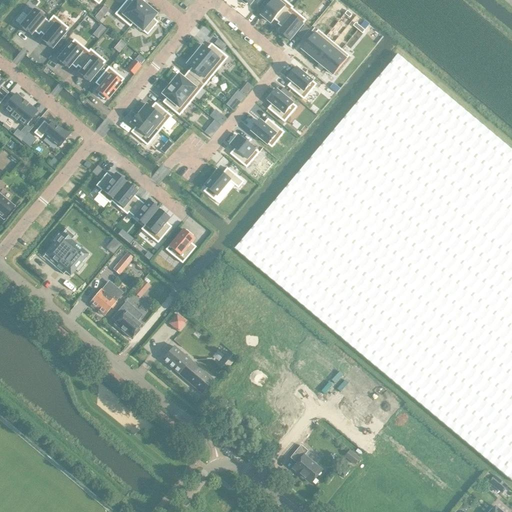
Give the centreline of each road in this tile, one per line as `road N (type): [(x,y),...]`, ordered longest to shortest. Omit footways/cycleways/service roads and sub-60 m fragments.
road 1 (unclassified): [(219,465),(207,436),(0,263)]
road 2 (residential): [(210,1),(278,60),(202,155),(173,160),(150,186)]
road 3 (residential): [(189,27),(93,140)]
road 4 (residential): [(93,140),(0,252)]
road 5 (residential): [(93,140),(0,63)]
